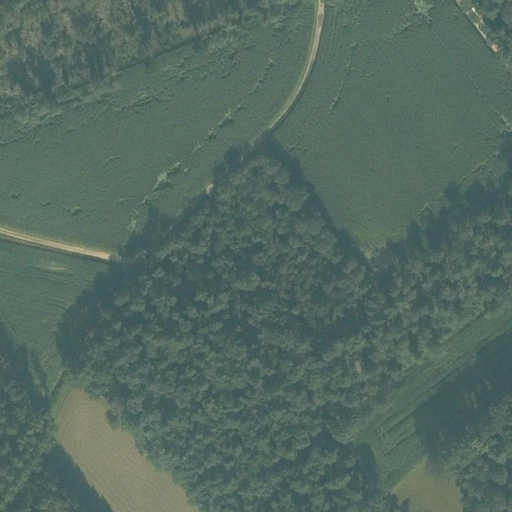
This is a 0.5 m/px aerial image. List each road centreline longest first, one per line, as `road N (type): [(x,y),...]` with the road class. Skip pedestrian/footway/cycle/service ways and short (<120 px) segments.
road 1 (track): [(379,511),(359,464),(256,347),(136,264)]
road 2 (track): [(136,264),(286,113),(307,75),(320,0)]
road 3 (track): [(297,394),(511,228)]
road 4 (track): [(0,497),(136,264)]
road 5 (track): [(136,264),(0,229)]
